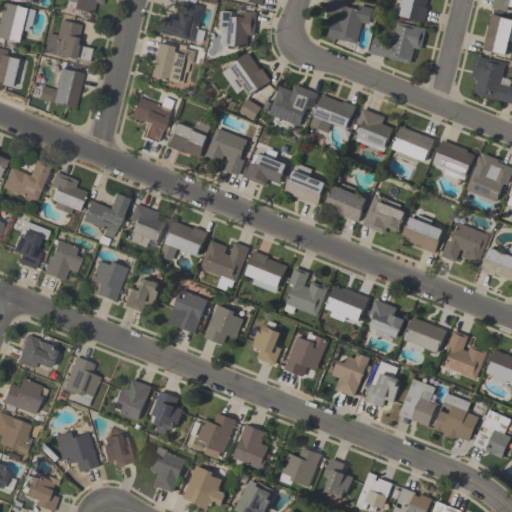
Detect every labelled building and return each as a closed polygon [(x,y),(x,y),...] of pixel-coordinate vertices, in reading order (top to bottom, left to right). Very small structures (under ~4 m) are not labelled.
[(103,0),(102,4),(94,2),(92,14),(72,9),(74,2),(68,1),(68,0),(103,0)] [(369,24),(361,22),(356,43),(327,37),(331,19),(338,21),(339,15),(325,12),(328,0),(341,0),(346,1),(345,5),(348,6),(347,7),(358,9),(359,5),(372,8),(369,24)] [(426,0),(425,7),(427,7),(424,21),(400,15),(403,2),(399,1),(399,0),(426,0)] [(511,0),(511,6),(510,6),(508,12),(491,8),(492,0),(511,0)] [(197,29),(203,31),(201,42),(194,40),(193,41),(181,38),(157,32),(160,16),(176,20),(180,1),(202,6),(197,29)] [(17,41),(0,37),(0,12),(2,2),(34,9),(30,25),(27,27),(26,31),(19,29),(17,41)] [(256,12),(255,35),(247,35),(246,47),(241,47),(226,46),(227,27),(218,26),(219,10),(231,11),(231,15),(240,16),(240,11),(256,12)] [(506,54),(482,49),(490,14),(511,18),(511,40),(509,40),(506,54)] [(81,25),(76,44),(91,48),(88,62),(75,59),(74,59),(43,52),(48,33),(57,35),(60,20),(81,25)] [(369,53),(373,38),(392,42),(397,21),(422,27),(426,28),(421,49),(414,47),(410,63),(369,53)] [(194,50),(191,64),(188,63),(186,72),(184,71),(181,84),(149,76),(152,64),(151,63),(153,55),(154,55),(157,43),(171,46),(172,42),(185,45),(185,48),(194,50)] [(0,48),(6,50),(5,55),(8,56),(8,57),(17,59),(10,87),(0,84),(0,48)] [(270,80),(250,95),(245,88),(237,93),(221,72),(229,67),(228,66),(247,52),(260,69),(261,68),(270,80)] [(511,102),(474,94),(478,78),(471,76),(476,55),(480,56),(480,57),(505,63),(500,83),(511,86),(511,102)] [(83,73),(75,108),(37,99),(41,85),(55,89),(60,68),(83,73)] [(279,86),(292,91),(294,84),(318,93),(311,109),(307,107),(299,126),(268,114),(279,86)] [(331,122),(327,132),(309,125),(322,94),(342,102),(343,101),(356,106),(352,116),(356,117),(351,129),(347,127),(347,129),(331,122)] [(156,142),(144,136),(149,124),(130,116),(138,96),(160,105),(163,97),(173,101),(169,109),(170,110),(162,131),(161,130),(156,142)] [(261,107),(253,120),(239,112),(247,99),(261,107)] [(385,148),(378,145),(376,149),(363,143),(364,139),(357,136),(362,125),(356,123),(362,108),(384,117),(382,123),(393,128),(385,148)] [(166,146),(175,122),(208,136),(200,157),(191,154),(190,155),(185,152),(185,151),(180,149),(179,151),(166,146)] [(434,139),(426,161),(418,159),(417,163),(396,155),(398,151),(392,148),(400,126),(434,139)] [(205,155),(216,128),(247,140),(240,159),(244,160),(238,176),(224,171),(229,157),(223,155),(221,161),(205,155)] [(433,163),(442,140),(468,150),(467,152),(475,155),(466,177),(460,174),(458,178),(444,173),(446,168),(433,163)] [(244,177),(250,162),(251,163),(255,153),(259,155),(260,153),(265,155),(268,148),(277,152),(275,159),(287,163),(286,166),(289,168),(286,175),(283,174),(279,184),(268,179),(266,186),(244,177)] [(497,201),(466,189),(475,166),(474,166),(478,156),(482,157),(483,154),(498,160),(497,162),(511,168),(511,174),(507,184),(504,183),(497,201)] [(1,188),(9,167),(28,175),(34,159),(49,165),(35,201),(1,188)] [(317,205),(284,191),(293,169),(295,170),(298,163),(311,169),(309,176),(326,183),(317,205)] [(77,180),(74,187),(86,192),(78,211),(72,208),(69,214),(53,208),(55,202),(50,200),(55,188),(49,186),(55,172),(77,180)] [(324,209),(334,185),(340,187),(342,183),(355,188),(353,192),(367,198),(358,222),(324,209)] [(129,199),(118,225),(114,233),(112,237),(111,238),(103,235),(102,234),(104,229),(82,221),(90,200),(109,208),(114,193),(129,199)] [(387,227),(384,234),(362,225),(375,193),(388,199),(400,205),(399,209),(406,212),(398,232),(387,227)] [(158,213),(156,219),(165,223),(158,243),(157,243),(155,247),(146,243),(145,247),(130,241),(133,233),(130,232),(135,220),(129,218),(135,204),(158,213)] [(401,238),(410,216),(416,219),(418,215),(432,220),(430,224),(444,229),(434,253),(420,247),(420,246),(401,238)] [(172,261),(159,256),(173,221),(193,229),(194,227),(208,232),(199,256),(177,247),(172,261)] [(49,230),(45,240),(40,237),(35,250),(41,253),(40,255),(42,256),(38,265),(36,265),(35,269),(17,262),(20,254),(12,251),(18,234),(21,235),(27,222),(49,230)] [(478,263),(461,256),(463,251),(460,249),(455,261),(440,255),(447,239),(451,241),(458,222),(489,235),(480,258),(481,258),(478,263)] [(68,269),(63,281),(43,273),(49,259),(50,259),(57,240),(77,248),(74,255),(81,258),(75,272),(68,269)] [(200,268),(211,240),(227,246),(225,253),(230,255),(235,242),(249,248),(236,282),(234,281),(232,288),(228,286),(226,290),(217,286),(221,276),(200,268)] [(511,281),(495,274),(494,276),(480,270),(489,247),(502,252),(505,245),(511,247),(511,281)] [(254,277),(245,274),(255,251),(269,257),(268,258),(287,266),(279,288),(278,287),(276,293),(252,283),(254,277)] [(115,302),(95,294),(99,284),(90,280),(98,261),(108,265),(109,261),(127,268),(116,297),(117,297),(115,302)] [(309,273),(304,286),(309,288),(311,281),(328,288),(316,316),(295,308),(292,314),(284,310),(286,304),(285,304),(292,284),(289,283),(295,267),(309,273)] [(145,304),(142,312),(123,305),(130,288),(136,290),(141,277),(152,281),(152,280),(159,283),(156,290),(159,291),(153,307),(145,304)] [(368,297),(359,321),(346,316),(344,321),(330,316),(332,310),(325,308),(334,286),(342,289),(342,287),(368,297)] [(168,323),(178,296),(181,290),(207,299),(195,333),(168,323)] [(396,307),(394,314),(405,319),(398,338),(390,336),(389,340),(375,334),(377,330),(369,327),(374,316),(369,314),(373,304),(372,304),(374,298),(396,307)] [(227,335),(223,345),(203,337),(205,332),(206,332),(217,305),(235,312),(233,315),(244,319),(236,338),(227,335)] [(439,353),(424,347),(423,352),(409,346),(411,342),(405,339),(413,317),(447,330),(439,353)] [(252,346),(258,330),(261,331),(263,325),(270,328),(270,329),(280,333),(275,346),(281,348),(274,365),(256,358),(259,349),(252,346)] [(487,351),(476,380),(444,367),(452,348),(447,346),(453,330),(468,336),(463,349),(468,351),(470,345),(487,351)] [(296,336),(305,340),(308,333),(315,336),(315,335),(327,340),(315,370),(306,367),(302,377),(283,369),(285,364),(296,336)] [(51,346),(50,348),(57,351),(54,358),(53,358),(49,368),(36,363),(33,369),(17,362),(27,335),(38,339),(38,340),(51,346)] [(511,356),(511,381),(507,380),(505,384),(491,379),(493,374),(486,372),(495,350),(511,356)] [(369,357),(353,397),(334,389),(339,378),(331,375),(337,360),(344,363),(347,356),(354,358),(356,352),(369,357)] [(94,364),(90,373),(100,377),(92,397),(91,397),(87,406),(71,400),(74,393),(63,389),(74,361),(73,361),(75,357),(94,364)] [(399,379),(396,386),(399,387),(393,402),(384,399),(381,407),(363,400),(370,384),(371,384),(376,371),(381,361),(397,367),(394,377),(399,379)] [(9,383),(18,387),(22,377),(26,379),(26,380),(41,386),(37,395),(41,397),(34,415),(6,404),(1,402),(9,383)] [(399,414),(413,378),(435,387),(429,402),(436,405),(428,427),(411,420),(411,419),(399,414)] [(119,387),(127,391),(132,379),(152,387),(146,401),(145,401),(138,420),(118,412),(121,404),(114,402),(119,387)] [(165,436),(155,432),(158,424),(155,423),(157,417),(151,414),(160,390),(178,398),(175,406),(183,410),(177,425),(174,424),(172,430),(168,429),(165,436)] [(470,402),(466,412),(478,417),(468,442),(458,437),(457,439),(453,437),(452,439),(443,436),(444,433),(433,429),(440,411),(448,414),(450,409),(442,405),(447,393),(470,402)] [(501,458),(485,451),(486,450),(473,444),(480,430),(485,433),(487,428),(481,426),(489,410),(510,419),(504,434),(511,437),(501,458)] [(30,425),(26,437),(31,439),(25,454),(0,444),(0,438),(1,436),(0,435),(0,412),(11,417),(30,425)] [(197,438),(204,419),(213,423),(217,413),(236,420),(234,425),(222,453),(220,452),(218,459),(204,453),(206,447),(205,446),(207,443),(197,438)] [(262,469),(233,458),(240,438),(245,424),(265,432),(260,444),(268,447),(263,460),(265,461),(262,469)] [(98,466),(78,472),(75,462),(65,465),(64,460),(61,460),(54,436),(69,432),(71,437),(88,433),(96,461),(97,461),(98,466)] [(103,438),(110,436),(110,437),(121,434),(122,439),(128,437),(135,463),(116,468),(114,460),(106,462),(101,446),(105,445),(103,438)] [(186,460),(172,493),(153,485),(158,473),(150,470),(155,457),(154,456),(158,446),(167,450),(166,452),(186,460)] [(289,453),(298,457),(302,447),(321,455),(319,459),(307,487),(290,481),(291,477),(281,473),(287,458),(287,457),(289,453)] [(353,477),(347,493),(344,492),(341,498),(333,495),(324,491),(329,478),(323,475),(330,458),(344,464),(342,470),(345,472),(344,474),(353,477)] [(0,464),(4,466),(2,469),(9,472),(6,479),(2,489),(0,488),(0,464)] [(220,506),(213,503),(211,507),(208,506),(207,510),(197,506),(198,504),(183,498),(196,465),(213,473),(212,476),(222,480),(217,492),(225,495),(220,506)] [(382,509),(368,504),(365,510),(355,506),(368,472),(377,476),(375,480),(377,481),(378,478),(392,483),(382,509)] [(53,511),(35,504),(37,499),(25,494),(25,492),(20,490),(26,475),(30,477),(31,476),(37,479),(39,476),(46,479),(48,476),(58,480),(56,485),(53,484),(51,491),(54,492),(53,495),(58,498),(53,511)] [(236,511),(233,510),(249,479),(256,483),(257,481),(273,490),(270,494),(267,499),(270,501),(263,511),(236,511)] [(392,511),(395,506),(400,508),(402,504),(396,502),(402,487),(415,492),(414,495),(419,497),(420,494),(431,499),(426,511),(392,511)] [(431,511),(436,501),(446,505),(445,506),(448,507),(448,506),(461,511),(460,511),(431,511)]
